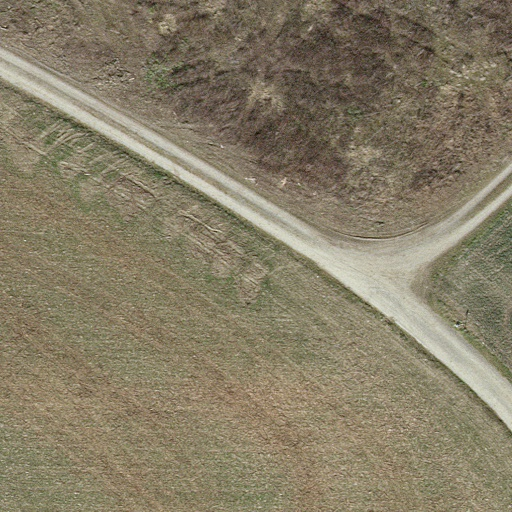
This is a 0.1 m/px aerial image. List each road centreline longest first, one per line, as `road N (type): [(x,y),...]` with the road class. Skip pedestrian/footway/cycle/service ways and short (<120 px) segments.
road 1 (track): [(511,407),(391,288),(0,56)]
road 2 (track): [(391,288),(511,181)]
